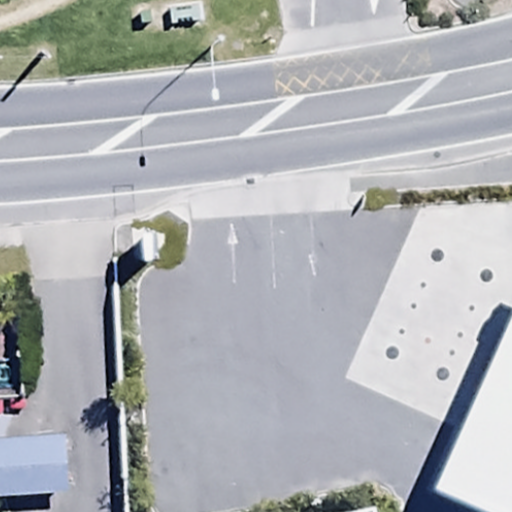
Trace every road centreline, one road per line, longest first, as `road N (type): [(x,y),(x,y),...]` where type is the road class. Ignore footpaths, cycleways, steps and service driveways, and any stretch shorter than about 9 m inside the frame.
road 1 (trunk): [(0,139),(359,107)]
road 2 (trunk): [(359,107),(511,54)]
road 3 (trunk): [(511,89),(359,107)]
